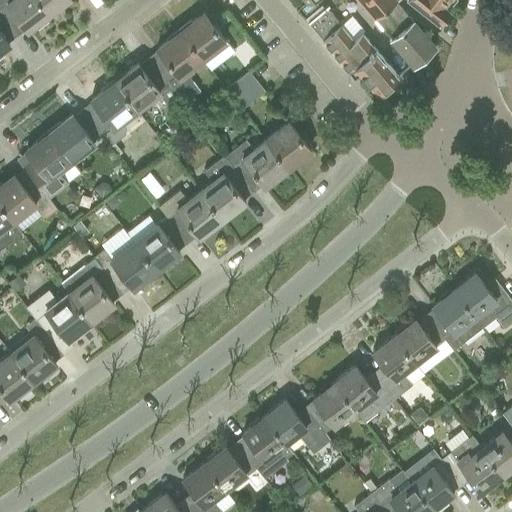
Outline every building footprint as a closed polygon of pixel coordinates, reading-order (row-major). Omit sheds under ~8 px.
[(37,0),(9,0),(0,7),(0,14),(12,29),(21,23),(26,30),(48,14),(37,0)] [(37,0),(48,14),(65,0),(37,0)] [(398,1),(396,0),(357,0),(412,65),(435,46),(398,1)] [(396,0),(398,1),(399,0),(411,0),(422,8),(419,11),(437,24),(448,10),(445,8),(451,0),(396,0)] [(321,40),(348,72),(354,67),(377,95),(399,76),(362,33),(354,39),(327,7),(309,23),(322,39),(321,40)] [(179,30),(201,59),(225,41),(203,12),(179,30)] [(0,14),(0,51),(9,44),(3,36),(12,29),(0,14)] [(161,55),(151,62),(179,98),(180,97),(183,102),(199,89),(188,76),(193,72),(190,68),(201,59),(179,30),(156,48),(161,55)] [(137,63),(114,81),(136,110),(157,93),(168,106),(179,98),(151,62),(142,70),(137,63)] [(233,99),(257,81),(249,71),(225,89),(233,99)] [(96,106),(86,113),(103,135),(110,144),(124,134),(126,126),(122,121),(136,110),(114,81),(90,99),(96,106)] [(265,92),(257,81),(233,99),(241,109),(265,92)] [(72,114),(48,132),(70,160),(103,135),(86,113),(77,120),(72,114)] [(265,139),(287,168),(311,150),(288,121),(265,139)] [(70,160),(48,132),(25,150),(30,157),(20,164),(27,174),(44,196),(46,194),(48,198),(67,183),(58,170),(70,160)] [(265,139),(253,148),(244,137),(224,153),(249,187),(258,180),(264,186),(287,168),(265,139)] [(202,170),(211,181),(199,190),(221,218),(245,200),(240,194),(249,187),(224,153),(202,170)] [(44,196),(27,174),(18,181),(13,174),(0,184),(0,205),(12,221),(33,204),(41,215),(54,206),(48,198),(46,194),(44,196)] [(179,189),(158,205),(184,237),(193,230),(198,237),(221,218),(199,190),(187,199),(179,189)] [(108,198),(106,202),(109,206),(113,207),(117,205),(118,201),(116,197),(111,196),(108,198)] [(0,249),(10,242),(0,229),(12,221),(0,205),(0,249)] [(158,205),(166,215),(133,240),(156,269),(179,251),(174,245),(184,237),(158,205)] [(79,220),(72,225),(80,236),(88,231),(79,220)] [(103,248),(93,256),(118,288),(127,281),(133,288),(156,269),(133,240),(111,258),(103,248)] [(118,288),(93,256),(60,281),(68,291),(67,291),(90,320),(113,302),(108,295),(118,288)] [(475,273),(453,289),(483,327),(496,316),(504,327),(511,320),(511,300),(500,285),(490,293),(475,273)] [(18,274),(7,281),(15,291),(25,283),(18,274)] [(67,291),(56,300),(48,289),(26,306),(35,317),(36,317),(53,339),(62,332),(67,338),(90,320),(67,291)] [(439,313),(429,320),(444,339),(453,350),(483,327),(453,289),(432,305),(439,313)] [(30,335),(9,351),(32,380),(44,371),(56,362),(54,361),(50,356),(60,348),(53,339),(36,317),(35,317),(24,326),(30,335)] [(406,324),(393,334),(415,362),(444,339),(429,320),(420,326),(416,320),(414,318),(406,324)] [(415,362),(393,334),(372,351),(388,371),(379,379),(394,398),(411,384),(401,372),(415,362)] [(0,395),(4,392),(9,399),(32,380),(9,351),(0,358),(0,395)] [(355,365),(334,381),(354,408),(364,421),(394,398),(379,379),(371,385),(355,365)] [(318,405),(309,412),(324,432),(354,408),(334,381),(312,397),(318,405)] [(324,432),(309,412),(301,419),(285,398),(262,416),(284,443),(297,433),(312,452),(330,439),(324,432)] [(511,404),(502,413),(510,423),(511,426),(511,404)] [(420,406),(409,413),(416,423),(427,416),(420,406)] [(249,439),(239,446),(255,465),(264,477),(287,459),(285,457),(291,452),(284,443),(262,416),(242,431),(249,439)] [(511,426),(510,423),(481,446),(502,474),(511,466),(511,426)] [(471,434),(457,444),(440,458),(455,477),(464,470),(480,491),(502,474),(481,446),(471,434)] [(225,445),(203,462),(224,489),(255,465),(239,446),(231,452),(225,445)] [(455,477),(440,458),(410,481),(431,508),(452,492),(446,484),(455,477)] [(224,489),(203,462),(182,478),(199,498),(189,505),(194,511),(220,511),(221,511),(212,499),(224,489)] [(347,463),(339,470),(346,478),(354,471),(347,463)] [(401,468),(371,492),(386,511),(394,504),(400,511),(425,511),(431,508),(410,481),(401,468)] [(304,475),(291,484),(299,495),(312,485),(304,475)] [(143,508),(145,511),(194,511),(189,505),(181,511),(165,491),(143,508)] [(383,511),(386,511),(371,492),(353,506),(357,511),(383,511)]
